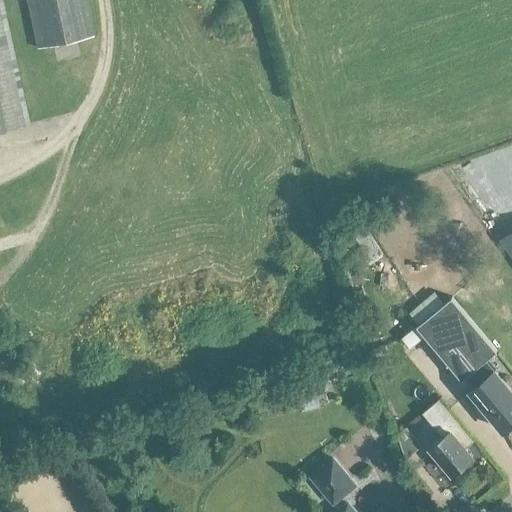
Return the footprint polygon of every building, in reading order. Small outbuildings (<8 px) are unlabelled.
[(0,0),(0,126),(30,120),(6,9),(3,0),(0,0)] [(26,0),(30,19),(37,47),(94,34),(86,0),(26,0)] [(500,203),(484,214),(511,254),(511,213),(509,216),(500,203)] [(453,296),(443,304),(417,325),(426,335),(462,379),(466,376),(487,359),(497,350),(467,314),(453,296)] [(487,359),(466,376),(474,386),(495,369),(487,359)] [(511,388),(495,369),(474,386),(471,389),(504,429),(511,422),(511,388)] [(321,406),(314,379),(295,383),(302,411),(321,406)] [(461,425),(439,400),(423,413),(443,437),(432,446),(453,472),(472,455),(471,453),(478,446),(461,425)] [(407,426),(398,433),(400,440),(417,459),(428,450),(407,426)] [(355,484),(334,458),(312,476),(334,502),(355,484)] [(312,510),(320,502),(303,484),(295,491),(312,510)] [(355,511),(348,503),(337,511),(355,511)]
